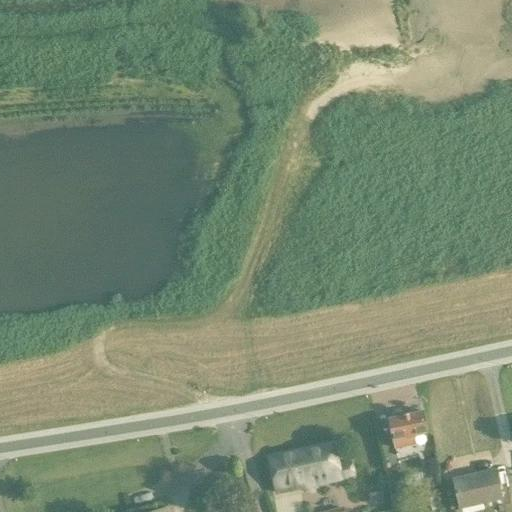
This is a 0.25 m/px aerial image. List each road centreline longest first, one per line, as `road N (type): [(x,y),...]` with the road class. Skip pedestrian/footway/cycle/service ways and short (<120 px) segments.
road 1 (tertiary): [(0,448),(217,414),(511,351)]
road 2 (track): [(0,383),(102,373),(166,384),(217,414)]
